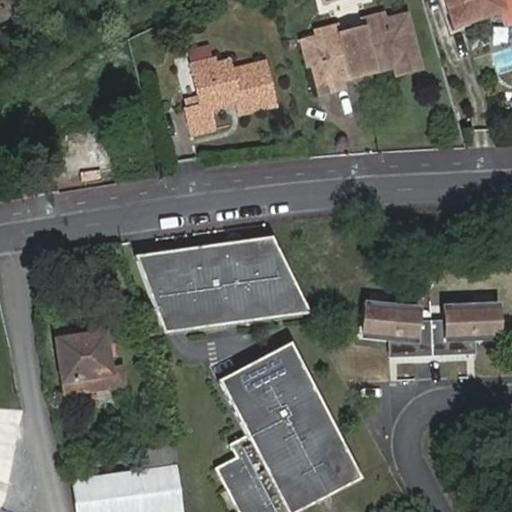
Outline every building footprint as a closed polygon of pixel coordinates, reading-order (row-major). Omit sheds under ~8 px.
[(444,0),(450,22),(464,18),(466,23),(503,12),(498,0),(444,0)] [(326,60),(314,63),(321,94),(345,89),(343,81),(396,69),(398,76),(420,71),(408,17),(385,23),(384,16),(361,22),(363,31),(342,35),(339,27),(319,32),(321,38),(326,60)] [(464,18),(450,22),(452,28),(466,23),(464,18)] [(309,64),(314,63),(326,60),(321,38),(303,42),(309,64)] [(191,69),(199,105),(184,109),(190,136),(216,130),(211,110),(224,107),(225,104),(236,102),(240,118),(276,109),(266,67),(231,75),(228,65),(214,68),(213,64),(191,69)] [(303,313),(266,239),(135,259),(163,333),(303,313)] [(359,327),(383,329),(394,330),(395,348),(428,347),(426,314),(411,315),(412,301),(362,297),(359,327)] [(441,314),(426,314),(428,347),(460,345),(459,329),(470,329),(495,328),(493,297),(441,300),(441,314)] [(395,348),(394,330),(383,329),(384,349),(395,348)] [(470,345),(470,329),(459,329),(460,345),(470,345)] [(106,371),(100,332),(53,340),(63,407),(123,398),(119,369),(106,371)] [(294,511),(358,480),(289,343),(216,380),(244,435),(226,444),(233,457),(212,467),(233,511),(294,511)] [(174,473),(170,450),(132,453),(134,476),(174,473)] [(178,511),(174,473),(134,476),(62,481),(67,511),(178,511)]
